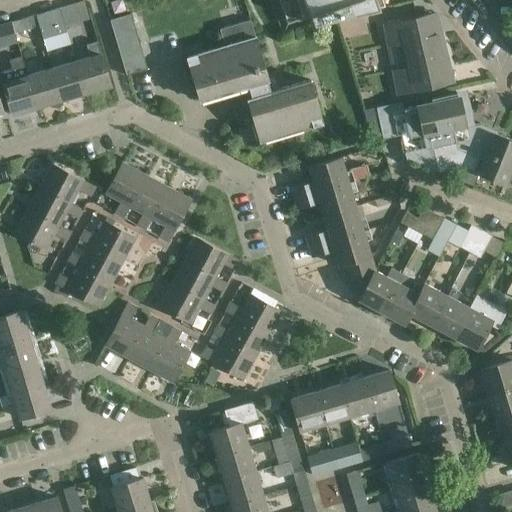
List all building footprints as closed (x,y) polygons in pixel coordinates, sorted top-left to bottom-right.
[(314,24),(350,15),(379,8),(375,0),(278,0),(287,24),(311,16),(314,24)] [(62,18),(78,13),(75,3),(59,8),(62,18)] [(59,8),(35,15),(42,39),(66,32),(62,18),(59,8)] [(131,13),(109,20),(126,75),(147,69),(131,13)] [(384,27),(389,47),(399,44),(405,67),(392,70),(398,95),(418,90),(437,85),(434,71),(449,67),(441,34),(437,34),(432,14),(384,27)] [(30,28),(26,17),(11,22),(14,32),(30,28)] [(219,29),(224,45),(186,57),(199,100),(228,91),(237,121),(252,117),(260,142),(323,122),(310,80),(281,88),(273,76),(266,78),(249,21),(219,29)] [(84,93),(110,86),(97,42),(86,45),(89,57),(75,61),(84,93)] [(0,72),(0,75),(6,96),(12,115),(36,108),(27,75),(21,56),(8,60),(11,70),(0,72)] [(51,68),(60,101),(84,93),(75,61),(51,68)] [(51,68),(27,75),(36,108),(60,101),(51,68)] [(400,135),(401,141),(410,139),(466,127),(459,97),(457,97),(456,92),(430,98),(431,103),(396,110),(394,103),(376,107),(383,139),(400,135)] [(466,127),(410,139),(401,141),(405,159),(437,172),(461,166),(464,168),(459,176),(471,182),(475,172),(478,173),(495,134),(496,130),(480,124),(479,124),(466,127)] [(478,173),(504,184),(511,165),(511,140),(495,134),(478,173)] [(375,270),(340,157),(308,167),(338,265),(342,264),(350,291),(360,296),(375,270)] [(105,193),(120,201),(114,213),(123,218),(129,206),(128,206),(145,175),(122,162),(105,193)] [(39,187),(70,203),(78,190),(89,196),(94,187),(51,164),(39,187)] [(136,225),(144,229),(145,230),(151,218),(167,187),(145,175),(128,206),(129,206),(142,213),(136,225)] [(307,183),(299,185),(302,196),(310,193),(307,183)] [(302,196),(299,185),(291,188),(294,198),(302,196)] [(58,226),(58,225),(66,212),(77,218),(82,209),(70,203),(39,187),(27,209),(58,226)] [(167,187),(151,218),(164,225),(158,237),(167,242),(190,199),(167,187)] [(305,206),(313,204),(310,193),(302,196),(305,206)] [(294,198),(297,209),(305,206),(302,196),(294,198)] [(400,222),(422,234),(433,213),(423,207),(418,218),(406,211),(400,222)] [(46,249),(54,234),(65,240),(70,231),(58,225),(58,226),(27,209),(15,232),(46,249)] [(447,240),(449,235),(450,235),(456,224),(433,213),(422,234),(432,239),(435,234),(447,240)] [(92,244),(123,260),(135,238),(104,221),(96,236),(84,230),(79,238),(91,245),(92,244)] [(447,240),(469,252),(481,231),(470,225),(468,231),(456,224),(450,235),(449,235),(447,240)] [(322,231),(313,234),(316,244),(325,241),(322,231)] [(480,257),(490,237),(491,236),(481,231),(469,252),(480,257)] [(316,244),(313,234),(305,236),(308,246),(316,244)] [(234,270),(239,261),(196,238),(184,260),(215,277),(222,263),(234,270)] [(325,241),(316,244),(319,254),(328,252),(325,241)] [(80,266),(110,283),(123,260),(92,244),(91,245),(84,258),(72,252),(67,260),(79,267),(80,266)] [(319,254),(316,244),(308,246),(311,257),(319,254)] [(202,300),(203,299),(210,285),(222,292),(227,283),(215,277),(184,260),(171,283),(202,300)] [(98,306),(110,283),(80,266),(79,267),(72,280),(60,274),(55,283),(57,284),(53,291),(66,298),(70,291),(98,306)] [(360,296),(358,300),(381,312),(401,273),(391,267),(386,276),(375,270),(360,296)] [(409,314),(409,313),(419,294),(418,294),(409,288),(413,279),(401,273),(381,312),(404,324),(409,314)] [(202,300),(171,283),(159,306),(190,322),(198,308),(210,314),(214,305),(203,299),(202,300)] [(410,313),(431,325),(447,295),(424,283),(418,294),(419,294),(409,313),(409,314),(410,313)] [(447,295),(431,325),(453,337),(469,307),(457,301),(462,293),(452,287),(447,296),(447,295)] [(242,309),(230,302),(225,311),(237,317),(237,316),(268,333),(280,311),(250,294),(242,309)] [(469,307),(453,337),(476,349),(489,325),(497,329),(507,311),(476,294),(469,307)] [(105,345),(128,357),(144,327),(144,326),(130,319),(137,307),(128,302),(105,345)] [(21,310),(0,316),(0,343),(28,335),(21,310)] [(128,357),(150,370),(167,339),(166,338),(152,331),(159,319),(150,315),(144,326),(144,327),(128,357)] [(225,339),(255,356),(268,333),(237,316),(237,317),(229,331),(218,324),(213,333),(225,339)] [(173,382),(189,351),(174,343),(181,331),(172,327),(166,338),(167,339),(150,370),(173,382)] [(0,343),(0,356),(4,369),(36,359),(28,335),(0,343)] [(243,378),(255,356),(225,339),(217,353),(205,346),(201,355),(243,378)] [(43,383),(36,359),(4,369),(11,393),(43,383)] [(480,368),(487,392),(511,384),(511,364),(510,359),(480,368)] [(373,409),(398,402),(389,370),(364,377),(373,409)] [(339,384),(349,416),(373,409),(364,377),(339,384)] [(11,394),(0,396),(0,402),(1,407),(14,403),(18,418),(51,408),(43,383),(11,393),(11,394)] [(349,416),(339,384),(315,391),(325,423),(349,416)] [(511,384),(487,392),(494,416),(511,411),(511,384)] [(315,391),(290,399),(300,431),(325,423),(315,391)] [(278,397),(265,400),(269,413),(282,409),(278,397)] [(209,431),(216,456),(248,447),(241,423),(256,418),(252,402),(224,410),(229,425),(209,431)] [(281,437),(293,434),(285,410),(274,414),(281,437)] [(511,411),(494,416),(501,441),(511,437),(511,411)] [(288,461),(300,458),(293,434),(281,437),(288,461)] [(408,436),(383,443),(386,454),(411,446),(408,436)] [(511,465),(511,437),(501,441),(508,467),(511,465)] [(383,443),(359,450),(362,461),(386,454),(383,443)] [(216,456),(223,480),(255,471),(248,447),(216,456)] [(335,457),(338,468),(362,461),(359,450),(335,457)] [(426,477),(418,452),(386,462),(394,486),(426,477)] [(308,459),(313,475),(338,468),(335,457),(320,461),(319,456),(308,459)] [(307,482),(300,458),(288,461),(295,485),(307,482)] [(136,467),(109,475),(112,486),(110,487),(118,511),(150,502),(142,477),(139,478),(136,467)] [(255,471),(223,480),(231,505),(262,495),(255,471)] [(346,474),(354,498),(365,495),(357,471),(346,474)] [(433,501),(426,477),(394,486),(401,511),(433,501)] [(302,510),(314,506),(307,482),(295,485),(302,510)] [(75,485),(63,489),(66,500),(69,511),(83,511),(78,496),(75,485)] [(267,511),(262,495),(231,505),(232,511),(267,511)] [(357,511),(369,511),(365,495),(354,498),(357,511)] [(34,511),(61,511),(57,497),(32,504),(34,511)] [(401,511),(436,511),(433,501),(401,511)] [(152,511),(150,502),(118,511),(117,511),(152,511)]
